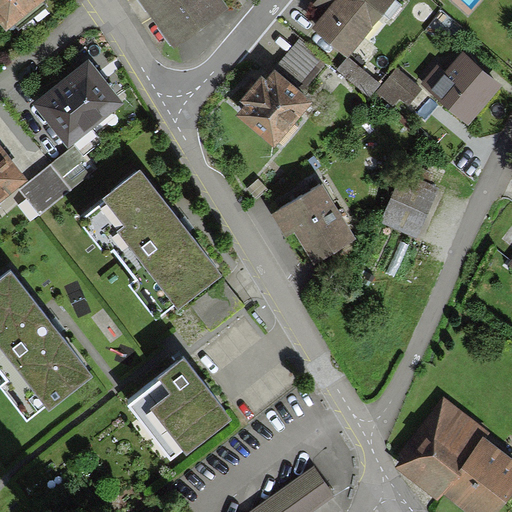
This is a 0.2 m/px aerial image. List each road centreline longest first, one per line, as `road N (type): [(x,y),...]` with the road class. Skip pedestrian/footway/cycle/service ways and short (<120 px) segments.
road 1 (residential): [(163,102),(359,433)]
road 2 (residential): [(359,433),(386,411),(511,133)]
road 3 (unknown): [(343,404),(212,496)]
road 4 (residential): [(269,0),(163,102)]
road 5 (residential): [(96,0),(163,102)]
